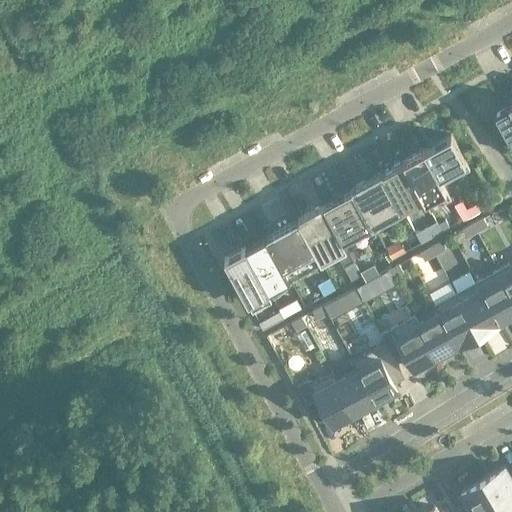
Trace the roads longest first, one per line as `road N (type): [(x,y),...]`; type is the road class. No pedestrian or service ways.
road 1 (residential): [(318,482),(167,203),(511,18)]
road 2 (track): [(0,399),(134,334),(145,340),(239,511)]
road 3 (unclassified): [(318,482),(511,366)]
road 4 (unclassified): [(511,416),(351,511)]
